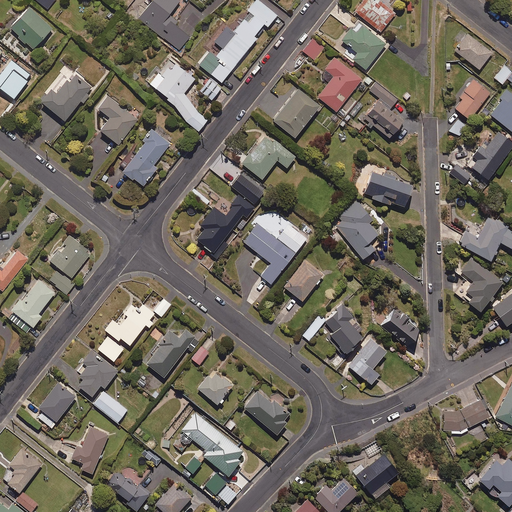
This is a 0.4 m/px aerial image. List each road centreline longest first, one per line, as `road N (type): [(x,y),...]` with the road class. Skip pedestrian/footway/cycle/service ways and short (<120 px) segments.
road 1 (residential): [(321,0),(131,240)]
road 2 (residential): [(319,426),(321,403),(309,380),(131,240)]
road 3 (residential): [(430,124),(437,383)]
road 4 (residential): [(131,240),(0,406)]
road 5 (residential): [(131,240),(0,136)]
road 6 (residential): [(437,383),(370,417),(319,426)]
